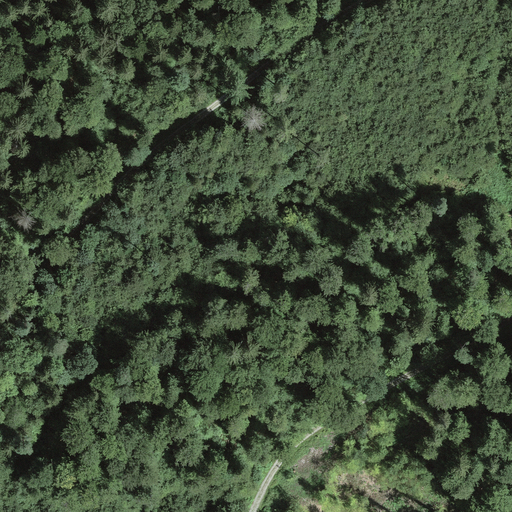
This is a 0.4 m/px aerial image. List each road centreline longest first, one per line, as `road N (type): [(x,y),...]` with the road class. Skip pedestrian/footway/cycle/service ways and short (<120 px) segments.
road 1 (track): [(0,320),(134,160),(248,73),(375,0)]
road 2 (track): [(250,511),(282,459),(316,427),(511,318)]
road 3 (track): [(496,0),(494,102),(511,220)]
